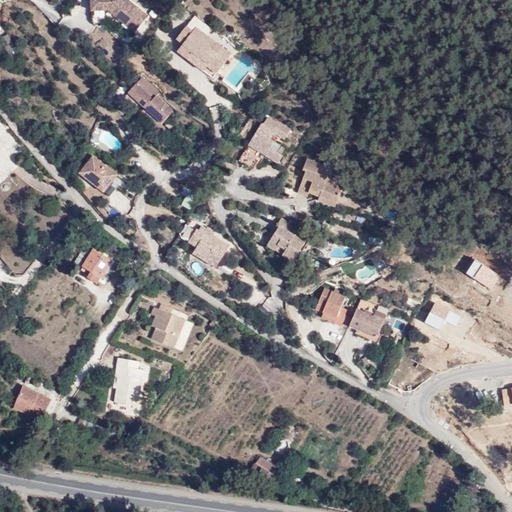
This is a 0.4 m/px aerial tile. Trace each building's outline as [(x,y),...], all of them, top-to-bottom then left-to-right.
[(143,22),(115,2),(84,6),(86,21),(102,19),(130,39),(143,22)] [(212,81),(228,56),(192,32),(188,36),(182,31),(174,44),(180,48),(175,56),(212,81)] [(158,100),(140,84),(127,100),(127,102),(123,107),(134,116),(138,111),(161,130),(172,117),(155,103),(158,100)] [(295,132),(284,125),(282,128),(272,122),(267,129),(265,128),(244,164),(258,175),(266,163),(263,161),(266,156),(283,166),(287,159),(276,153),(280,146),(276,144),(280,137),(289,142),(295,132)] [(105,192),(118,172),(91,153),(78,173),(105,192)] [(310,199),(311,195),(313,189),(324,192),(322,198),(339,205),(342,194),(336,191),(337,186),(326,182),(329,175),(320,169),(321,166),(308,161),(304,171),(307,172),(299,194),(310,199)] [(108,198),(124,212),(133,203),(116,189),(108,198)] [(313,189),(311,195),(319,198),(322,198),(324,192),(313,189)] [(336,210),(339,205),(322,198),(319,198),(318,202),(336,210)] [(280,229),(271,243),(280,248),(286,252),(282,258),(293,265),(305,246),(293,238),(297,231),(281,221),(277,228),(280,229)] [(198,234),(194,242),(203,247),(200,252),(197,258),(214,268),(217,262),(223,265),(232,250),(209,237),(211,233),(205,230),(201,235),(198,234)] [(203,247),(194,242),(191,247),(200,252),(203,247)] [(280,248),(271,243),(268,248),(276,254),(280,248)] [(91,252),(83,248),(73,264),(81,269),(91,252)] [(108,273),(111,276),(118,264),(93,249),(91,252),(82,267),(91,272),(87,279),(97,285),(101,278),(104,280),(108,273)] [(220,271),(223,265),(217,262),(214,268),(220,271)] [(314,312),(321,315),(334,321),(332,326),(340,330),(340,327),(347,314),(340,311),(345,300),(324,291),(314,312)] [(172,314),(175,308),(162,303),(160,309),(172,314)] [(152,315),(157,316),(168,321),(164,331),(157,329),(153,339),(175,348),(186,320),(172,314),(160,309),(155,307),(152,315)] [(489,321),(480,312),(472,320),(481,330),(489,321)] [(355,313),(353,317),(346,330),(355,334),(375,343),(383,325),(372,321),(372,320),(355,313)] [(353,317),(347,314),(340,327),(346,330),(353,317)] [(334,321),(321,315),(319,320),(332,326),(334,321)] [(373,315),(372,320),(372,321),(383,325),(385,320),(373,315)] [(157,316),(152,327),(164,331),(168,321),(157,316)] [(390,328),(399,333),(406,323),(396,318),(390,328)] [(375,343),(355,334),(352,339),(375,349),(377,344),(375,343)] [(139,369),(140,360),(125,358),(123,367),(139,369)] [(118,389),(116,402),(139,405),(143,380),(145,380),(147,370),(139,369),(123,367),(117,366),(116,376),(120,376),(118,389)] [(40,421),(52,400),(24,385),(16,407),(31,415),(30,417),(40,421)] [(120,432),(81,417),(79,425),(117,440),(120,432)] [(281,439),(274,449),(281,455),(289,444),(281,439)] [(276,474),(272,471),(276,465),(261,457),(256,463),(249,475),(256,479),(255,481),(267,488),(272,481),(276,474)] [(287,465),(284,470),(303,481),(307,477),(287,465)] [(272,481),(278,484),(282,477),(276,474),(272,481)]
